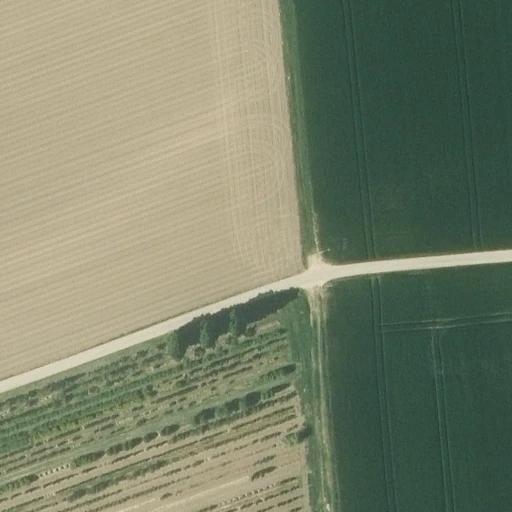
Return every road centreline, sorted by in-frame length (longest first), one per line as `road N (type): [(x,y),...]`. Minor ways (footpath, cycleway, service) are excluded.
road 1 (track): [(511,257),(314,276),(0,389)]
road 2 (track): [(287,0),(335,511)]
